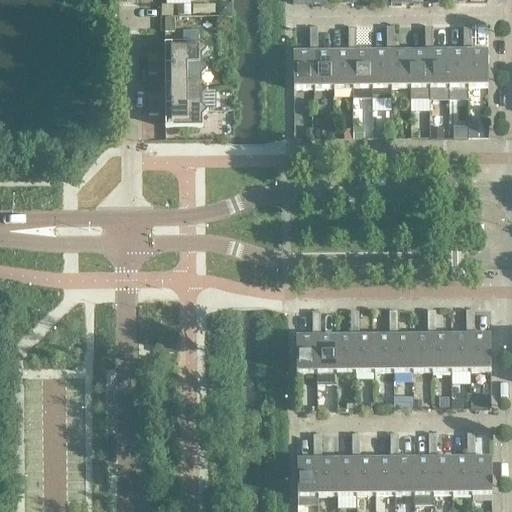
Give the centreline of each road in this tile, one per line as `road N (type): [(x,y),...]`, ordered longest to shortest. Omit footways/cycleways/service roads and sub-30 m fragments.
road 1 (tertiary): [(127,242),(199,244),(288,265),(511,266)]
road 2 (tertiary): [(511,196),(258,198),(199,215),(129,219)]
road 3 (tertiary): [(127,511),(127,242)]
road 4 (residential): [(289,17),(511,16)]
road 5 (residential): [(129,219),(131,0)]
road 6 (residential): [(511,423),(293,424)]
road 7 (unclassified): [(54,511),(52,381)]
road 8 (unclassified): [(129,219),(0,223)]
road 9 (unclassified): [(0,239),(127,242)]
